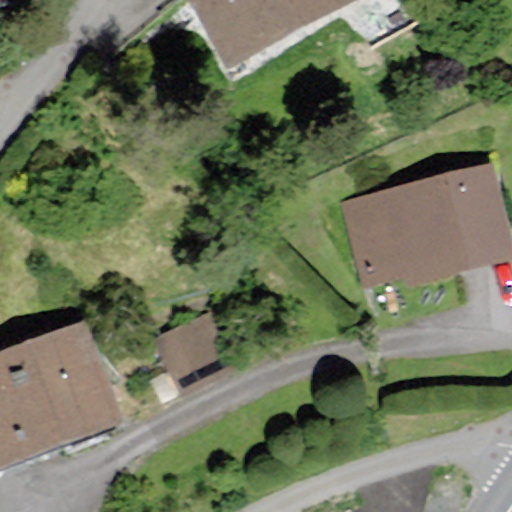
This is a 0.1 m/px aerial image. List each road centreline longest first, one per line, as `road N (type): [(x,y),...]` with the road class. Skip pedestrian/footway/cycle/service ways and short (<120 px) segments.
road 1 (unclassified): [(511,438),(402,457),(264,511)]
road 2 (unclassified): [(89,0),(0,124)]
